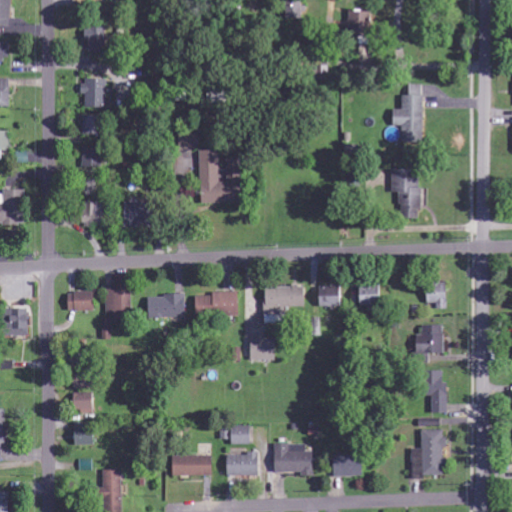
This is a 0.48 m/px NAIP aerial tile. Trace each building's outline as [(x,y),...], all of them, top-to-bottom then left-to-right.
[(304,1),(289,1),(288,19),(304,20),(304,1)] [(372,32),(373,12),(351,11),(350,31),(372,32)] [(87,54),(108,53),(108,29),(87,29),(87,54)] [(0,63),(9,64),(10,44),(0,43),(0,63)] [(0,107),(13,107),(12,79),(0,79),(0,107)] [(108,80),(85,79),(85,109),(108,109),(108,80)] [(404,143),(425,143),(426,86),(412,86),(412,97),(405,97),(405,111),(394,111),(393,127),(404,127),(404,143)] [(102,135),(102,117),(83,117),(82,135),(102,135)] [(11,134),(0,133),(0,160),(4,160),(4,152),(10,152),(11,134)] [(182,148),(201,149),(202,133),(182,133),(182,148)] [(100,149),(81,149),(82,170),(101,170),(100,149)] [(203,205),(243,204),(242,160),(228,161),(229,183),(221,183),(220,151),(201,151),(203,205)] [(394,193),(401,193),(401,215),(423,215),(424,179),(414,179),(414,171),(395,170),(394,193)] [(0,226),(27,226),(27,192),(0,192),(0,226)] [(105,202),(87,202),(86,222),(105,223),(105,202)] [(127,204),(128,228),(160,227),(160,203),(127,204)] [(308,308),(308,287),(266,288),(267,316),(289,316),(289,308),(308,308)] [(319,308),(345,307),(345,287),(319,287),(319,308)] [(360,306),(385,307),(386,289),(361,288),(360,306)] [(132,289),(108,290),(109,315),(133,315),(132,289)] [(451,291),(427,290),(427,304),(437,305),(437,310),(450,311),(451,291)] [(71,293),(71,311),(97,312),(98,294),(71,293)] [(242,294),(197,295),(197,318),(242,317),(242,294)] [(189,318),(188,296),(151,297),(152,319),(189,318)] [(31,333),(32,315),(24,315),(23,333),(31,333)] [(103,341),(112,340),(111,319),(102,319),(103,341)] [(446,327),(425,327),(425,336),(419,336),(420,355),(447,355),(446,327)] [(278,362),(279,340),(252,339),(251,361),(278,362)] [(91,378),(77,378),(77,388),(91,388),(91,378)] [(450,415),(450,386),(435,385),(434,414),(450,415)] [(96,414),(96,394),(75,394),(75,414),(96,414)] [(97,446),(97,424),(75,425),(76,447),(97,446)] [(253,445),(253,427),(234,427),(234,445),(253,445)] [(447,477),(446,449),(448,449),(448,431),(424,432),(424,450),(415,450),(415,478),(447,477)] [(278,474),(316,475),(316,453),(308,453),(308,446),(278,445),(278,474)] [(228,455),(229,477),(262,477),(261,455),(228,455)] [(175,476),(215,478),(216,458),(176,457),(175,476)] [(337,477),(365,478),(366,458),(337,457),(337,477)] [(124,511),(124,471),(105,472),(106,511),(124,511)] [(12,511),(12,494),(0,494),(0,511),(12,511)]
